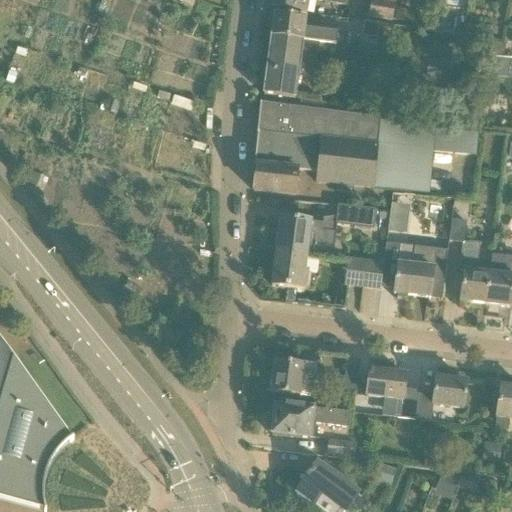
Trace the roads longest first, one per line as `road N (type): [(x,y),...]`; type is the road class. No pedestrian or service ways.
road 1 (tertiary): [(0,224),(151,412),(199,511)]
road 2 (residential): [(228,315),(230,120),(247,0)]
road 3 (residential): [(511,354),(228,315)]
road 4 (residential): [(227,454),(228,315)]
